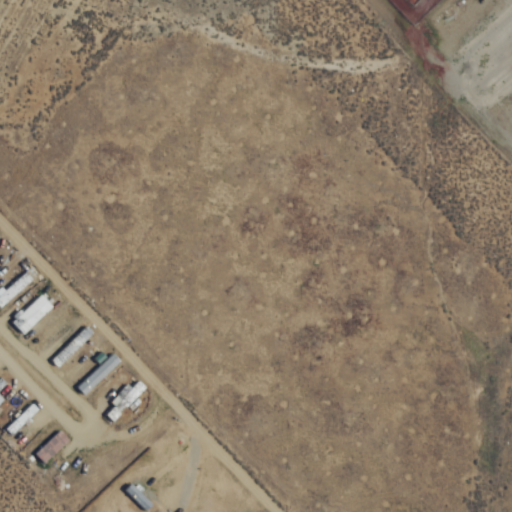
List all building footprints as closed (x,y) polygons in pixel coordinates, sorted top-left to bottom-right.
[(0,289),(0,304),(32,274),(24,266),(0,289)] [(7,321),(19,334),(48,306),(35,293),(7,321)] [(72,387),(80,395),(116,360),(108,352),(72,387)] [(2,429),(8,435),(33,409),(27,403),(2,429)] [(65,439),(55,430),(30,453),(40,463),(65,439)]
